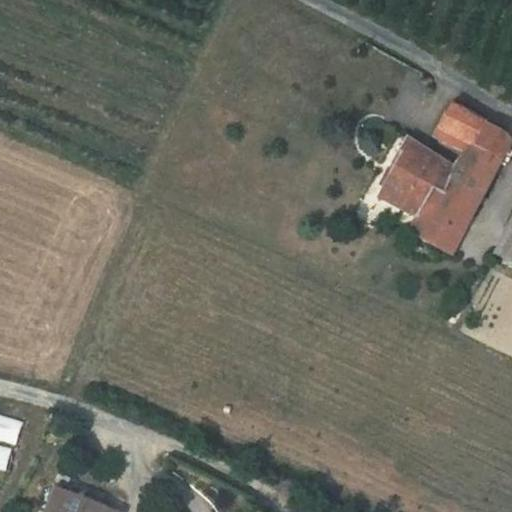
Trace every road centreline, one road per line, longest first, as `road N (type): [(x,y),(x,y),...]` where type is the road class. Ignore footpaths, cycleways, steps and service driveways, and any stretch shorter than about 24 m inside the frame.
road 1 (track): [(283,511),(256,481),(48,395),(0,384)]
road 2 (residential): [(304,0),(511,115)]
